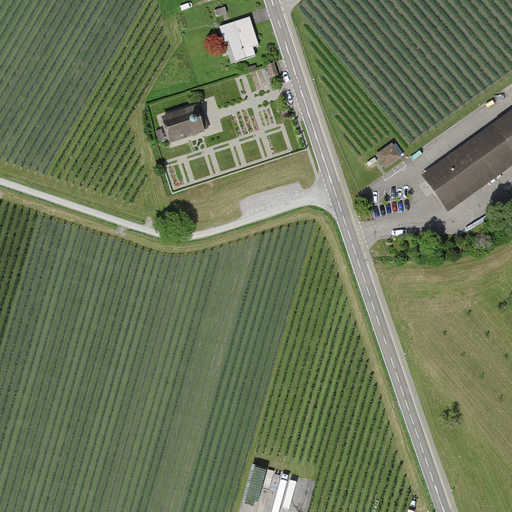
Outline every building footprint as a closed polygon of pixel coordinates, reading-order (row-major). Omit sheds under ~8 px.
[(259,45),(251,17),(220,26),(225,42),(228,41),(235,62),(256,56),(253,47),(259,45)] [(204,132),(196,105),(162,115),(165,127),(169,138),(170,142),(204,132)] [(511,112),(423,178),(450,214),(511,168),(511,112)] [(165,127),(156,130),(159,141),(169,138),(165,127)] [(392,149),(376,160),(385,174),(401,163),(392,149)]
